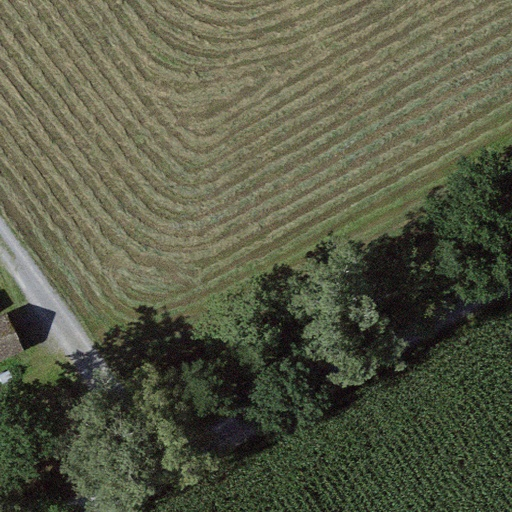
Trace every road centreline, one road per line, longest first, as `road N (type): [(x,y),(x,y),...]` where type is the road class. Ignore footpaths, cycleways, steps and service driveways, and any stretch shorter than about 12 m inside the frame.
road 1 (track): [(81,511),(511,278)]
road 2 (track): [(164,467),(0,238)]
